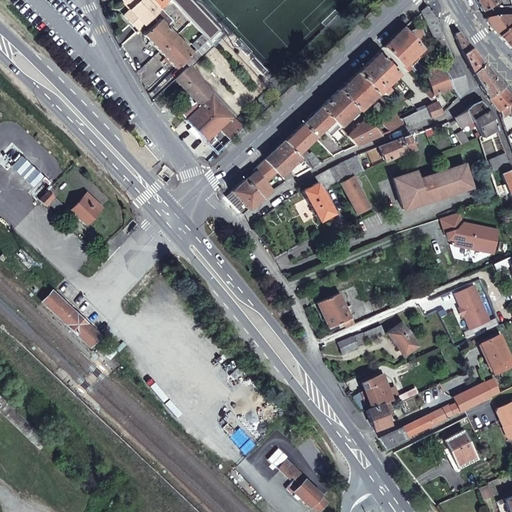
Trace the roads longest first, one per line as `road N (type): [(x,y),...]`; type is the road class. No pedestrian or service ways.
road 1 (secondary): [(403,0),(199,192)]
road 2 (residential): [(477,92),(447,115),(318,168),(243,231)]
road 3 (primary): [(0,37),(80,108),(173,217)]
road 4 (primary): [(173,217),(325,407)]
road 5 (residential): [(199,192),(144,112),(86,0)]
road 6 (residential): [(280,275),(460,201)]
road 7 (residential): [(325,407),(314,344),(280,275)]
road 8 (unknown): [(425,297),(312,341)]
